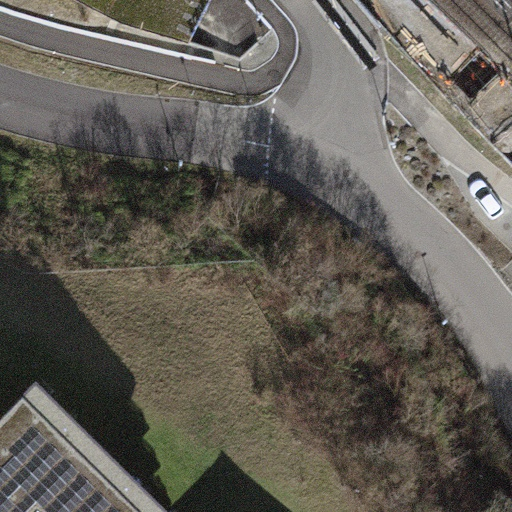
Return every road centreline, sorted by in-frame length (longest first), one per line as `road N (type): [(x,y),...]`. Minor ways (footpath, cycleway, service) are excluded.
road 1 (residential): [(324,172),(284,151),(202,129),(96,118),(0,90)]
road 2 (residential): [(511,354),(423,242),(368,195),(324,172)]
road 3 (residential): [(324,172),(330,82),(312,23),(294,0)]
